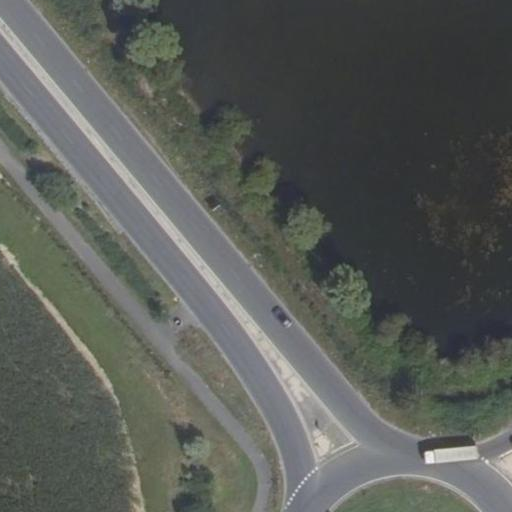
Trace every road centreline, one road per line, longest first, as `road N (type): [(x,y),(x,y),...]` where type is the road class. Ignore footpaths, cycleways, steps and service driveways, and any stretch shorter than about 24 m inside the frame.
road 1 (primary): [(388,462),(4,0)]
road 2 (primary): [(0,61),(251,367),(321,495)]
